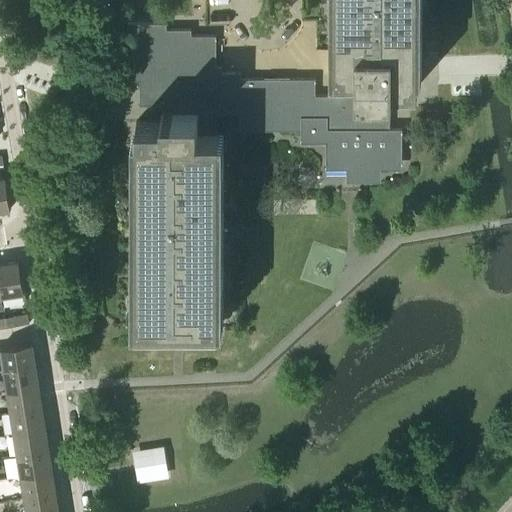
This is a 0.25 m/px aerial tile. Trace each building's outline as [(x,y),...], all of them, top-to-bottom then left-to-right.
[(334,74),(338,74),(356,74),(356,96),(380,96),(393,95),(393,87),(418,86),(417,0),(333,0),(334,48),(334,74)] [(166,22),(127,22),(127,79),(145,80),(145,104),(173,104),(174,108),(174,112),(198,112),(198,132),(216,132),(216,112),(239,112),(239,129),(301,129),(301,142),(326,141),(326,160),(351,160),(351,172),(376,172),(376,160),(402,160),(402,127),(389,127),(390,103),(381,103),(380,96),(356,96),(356,74),(338,74),(338,94),(315,94),(315,77),(277,77),(277,72),(270,72),(264,72),(264,77),(240,77),(240,72),(221,71),(221,65),(215,65),(215,34),(191,34),(191,27),(166,28),(166,22)] [(220,132),(216,132),(198,132),(198,112),(174,112),(168,112),(162,112),(162,121),(137,121),(137,325),(219,325),(220,132)] [(5,177),(0,178),(0,210),(11,209),(5,177)] [(19,260),(0,263),(0,283),(2,296),(24,292),(19,260)] [(28,314),(12,316),(14,326),(29,324),(28,314)] [(0,369),(4,369),(4,370),(36,365),(32,343),(0,348),(0,347),(0,369)] [(4,370),(7,391),(39,386),(36,365),(4,370)] [(7,391),(11,412),(43,407),(39,386),(7,391)] [(11,412),(14,434),(46,429),(43,407),(11,412)] [(14,434),(18,455),(49,450),(46,429),(14,434)] [(163,444),(131,449),(136,481),(168,476),(163,444)] [(18,455),(21,476),(53,471),(49,450),(18,455)] [(21,476),(24,497),(56,493),(53,471),(21,476)] [(24,497),(26,511),(59,511),(56,493),(24,497)]
